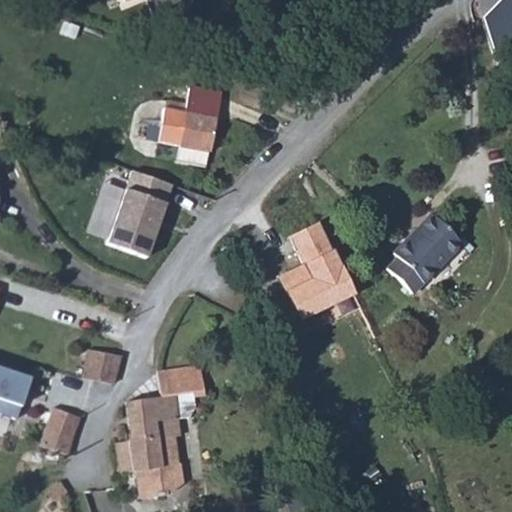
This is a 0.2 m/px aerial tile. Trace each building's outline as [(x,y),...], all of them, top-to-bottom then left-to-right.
[(511,0),(500,0),(482,18),(496,69),(511,50),(511,0)] [(221,94),(188,86),(182,108),(163,103),(158,120),(148,118),(143,136),(173,143),(206,150),(221,94)] [(206,150),(173,143),(170,159),(201,166),(206,150)] [(131,170),(105,247),(146,261),(171,184),(131,170)] [(397,256),(385,267),(411,295),(466,241),(431,211),(391,251),(397,256)] [(321,222),(287,237),(303,264),(278,276),(300,323),(358,295),(321,222)] [(112,353),(82,350),(80,377),(110,379),(112,353)] [(0,414),(18,421),(32,376),(0,365),(0,414)] [(198,368),(154,374),(158,397),(163,396),(174,394),(189,391),(190,398),(203,395),(198,368)] [(174,394),(163,396),(168,427),(179,425),(174,394)] [(158,397),(124,401),(129,438),(112,442),(118,473),(136,471),(156,470),(155,466),(177,463),(173,444),(171,444),(168,427),(163,396),(158,397)] [(77,422),(51,413),(37,451),(71,463),(75,450),(68,446),(77,422)] [(179,425),(168,427),(171,444),(173,444),(181,443),(179,425)] [(177,463),(155,466),(156,470),(136,471),(136,481),(143,482),(142,491),(165,491),(178,480),(177,463)]
